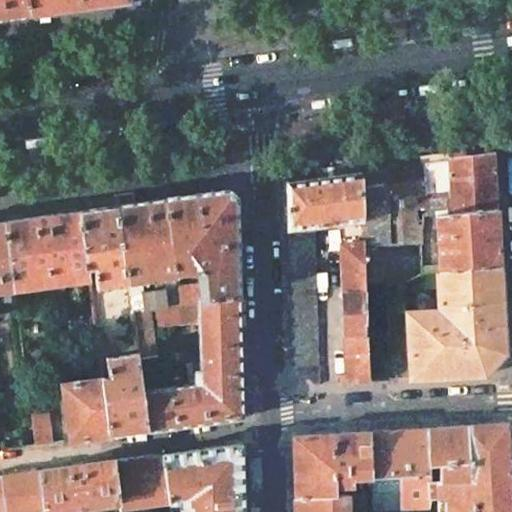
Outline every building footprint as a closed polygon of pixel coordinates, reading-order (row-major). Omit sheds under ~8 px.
[(0,0),(0,19),(1,20),(31,16),(28,0),(0,0)] [(130,2),(129,0),(28,0),(31,16),(87,8),(130,2)] [(473,157),(450,160),(451,189),(452,197),(453,213),(496,209),(493,155),(473,157)] [(405,166),(385,169),(388,199),(415,195),(425,193),(451,189),(450,160),(432,163),(405,166)] [(374,171),(363,172),(364,203),(388,199),(385,169),(374,171)] [(327,177),(287,182),(288,230),(313,227),(338,223),(365,220),(364,203),(363,172),(327,177)] [(451,189),(425,193),(426,197),(437,196),(437,198),(452,197),(451,189)] [(179,197),(167,198),(177,272),(198,270),(199,284),(202,301),(238,296),(236,200),(235,196),(234,195),(232,193),(229,191),(224,191),(179,197)] [(388,199),(364,203),(365,220),(365,243),(365,247),(421,244),(421,236),(422,228),(422,216),(416,216),(415,195),(388,199)] [(144,201),(116,205),(127,284),(178,278),(177,272),(167,198),(144,201)] [(88,209),(79,210),(87,268),(94,268),(97,289),(127,284),(116,205),(88,209)] [(453,213),(435,215),(439,271),(499,267),(496,209),(453,213)] [(41,215),(5,220),(14,290),(89,280),(87,268),(79,210),(41,215)] [(0,220),(0,291),(14,290),(5,220),(0,220)] [(365,220),(338,223),(340,244),(365,243),(365,220)] [(313,227),(288,230),(292,364),(314,384),(319,384),(313,227)] [(365,243),(340,244),(347,382),(370,380),(365,247),(365,243)] [(504,353),(499,267),(439,271),(441,312),(409,315),(412,378),(483,374),(504,353)] [(199,284),(179,287),(181,304),(198,301),(202,301),(199,284)] [(144,293),(129,295),(131,310),(181,304),(179,287),(144,292),(144,293)] [(202,301),(198,301),(199,319),(200,382),(142,391),(147,430),(242,417),(238,296),(202,301)] [(181,304),(131,310),(137,353),(137,358),(156,355),(152,327),(196,320),(199,319),(198,301),(181,304)] [(109,377),(102,378),(110,435),(147,430),(142,391),(137,358),(137,353),(106,358),(109,377)] [(102,378),(62,383),(70,441),(110,435),(102,378)] [(43,382),(27,384),(36,445),(52,443),(43,382)] [(511,511),(511,505),(508,423),(426,428),(429,499),(437,498),(437,511),(511,511)] [(373,509),(428,506),(429,499),(426,428),(371,431),(373,509)] [(371,431),(293,436),(295,497),(336,495),(336,486),(353,485),(353,494),(365,494),(366,509),(373,509),(371,431)] [(240,443),(164,453),(171,503),(180,501),(181,511),(243,511),(242,445),(240,443)] [(164,453),(115,460),(121,502),(122,509),(171,503),(164,453)] [(115,460),(40,470),(45,511),(121,502),(115,460)] [(40,470),(2,475),(6,511),(45,511),(40,470)] [(294,511),(373,511),(373,509),(366,509),(365,494),(353,494),(336,495),(295,497),(294,511)]
